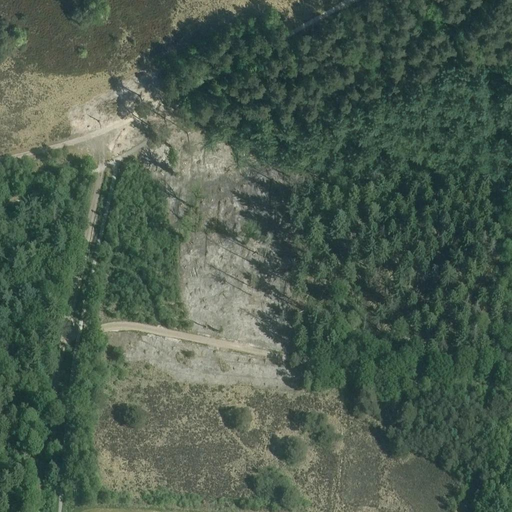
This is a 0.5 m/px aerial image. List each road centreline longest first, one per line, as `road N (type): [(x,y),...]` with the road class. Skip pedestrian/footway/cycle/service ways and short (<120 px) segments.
road 1 (track): [(511,392),(435,387),(241,348),(64,325)]
road 2 (track): [(103,132),(102,167),(38,441),(33,511)]
road 3 (track): [(103,132),(350,0)]
